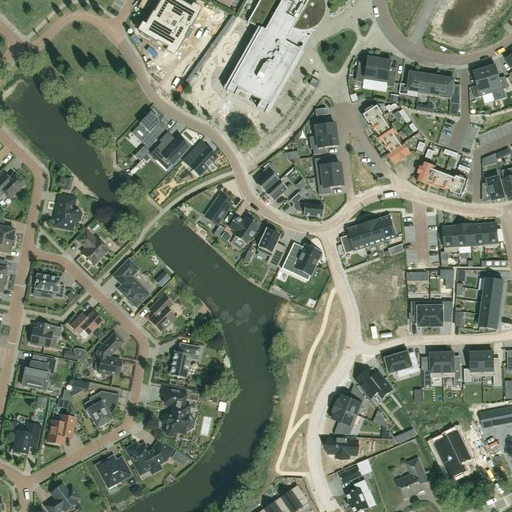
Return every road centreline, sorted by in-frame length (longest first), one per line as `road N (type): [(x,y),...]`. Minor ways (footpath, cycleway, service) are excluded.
road 1 (residential): [(22,485),(126,426),(143,345),(61,261),(25,253)]
road 2 (residential): [(326,230),(258,208),(230,152),(157,102),(110,31)]
road 3 (residential): [(352,208),(338,112),(344,109),(405,193)]
road 4 (residential): [(350,348),(313,427),(315,470),(332,511)]
road 5 (residential): [(511,333),(350,348)]
road 6 (residential): [(0,404),(25,253)]
road 7 (residential): [(25,253),(38,182),(34,166),(0,133)]
road 8 (residential): [(326,230),(350,312),(350,348)]
